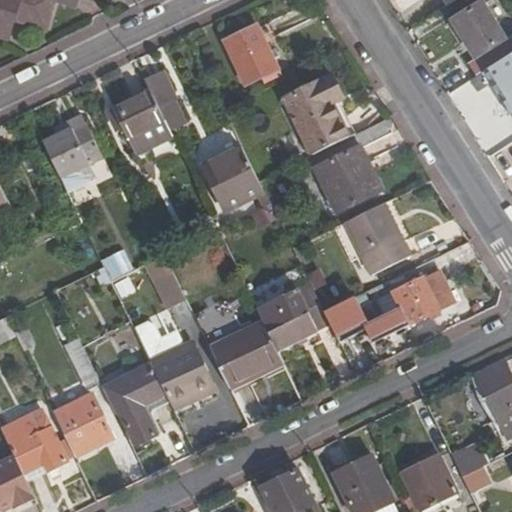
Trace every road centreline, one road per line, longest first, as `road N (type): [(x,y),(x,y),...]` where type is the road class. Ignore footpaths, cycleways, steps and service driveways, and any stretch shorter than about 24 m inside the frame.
road 1 (residential): [(511,324),(130,511)]
road 2 (tertiary): [(511,249),(355,0)]
road 3 (residential): [(0,94),(197,0)]
